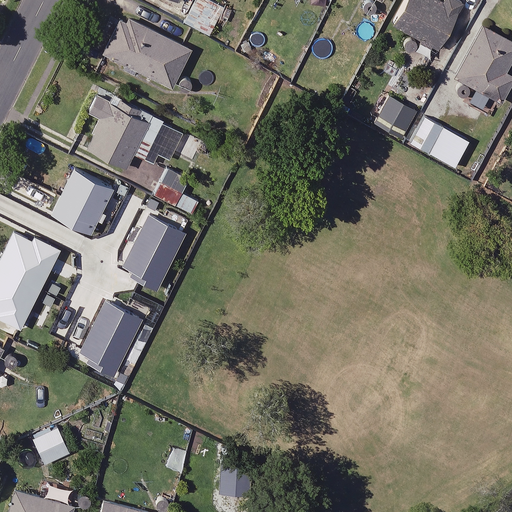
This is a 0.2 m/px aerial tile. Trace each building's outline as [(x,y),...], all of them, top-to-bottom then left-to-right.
[(233,9),(217,0),(194,0),(184,19),(209,32),(218,16),(226,20),(233,9)] [(402,0),(392,21),(438,44),(460,0),(402,0)] [(191,45),(122,12),(104,52),(173,84),(191,45)] [(511,53),(511,37),(483,22),(456,74),(500,98),(511,75),(511,70),(505,67),(511,53)] [(184,126),(98,86),(88,108),(100,114),(87,143),(127,162),(133,150),(153,159),(157,150),(170,156),(184,126)] [(499,101),(474,87),(465,101),(490,116),(499,101)] [(415,107),(389,94),(375,121),(401,134),(415,107)] [(442,125),(423,114),(409,139),(428,149),(442,125)] [(114,181),(75,162),(52,209),(91,229),(114,181)] [(190,176),(168,164),(161,178),(183,189),(190,176)] [(58,245),(15,224),(0,254),(0,313),(20,324),(58,245)] [(124,337),(101,327),(91,350),(113,360),(124,337)] [(70,449),(58,422),(33,434),(45,460),(70,449)] [(256,491),(258,462),(222,460),(220,489),(256,491)] [(70,511),(74,502),(15,484),(6,511),(70,511)] [(153,511),(155,509),(103,495),(98,511),(153,511)]
